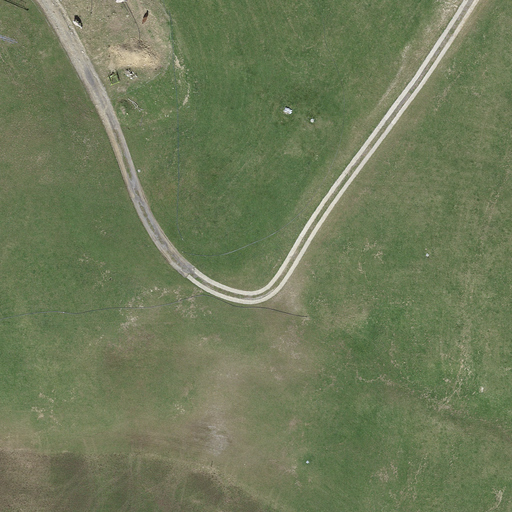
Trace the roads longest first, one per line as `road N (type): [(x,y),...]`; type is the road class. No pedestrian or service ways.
road 1 (track): [(477,0),(281,280),(258,300),(224,297),(186,276)]
road 2 (residential): [(45,0),(109,118),(136,200),(186,276)]
